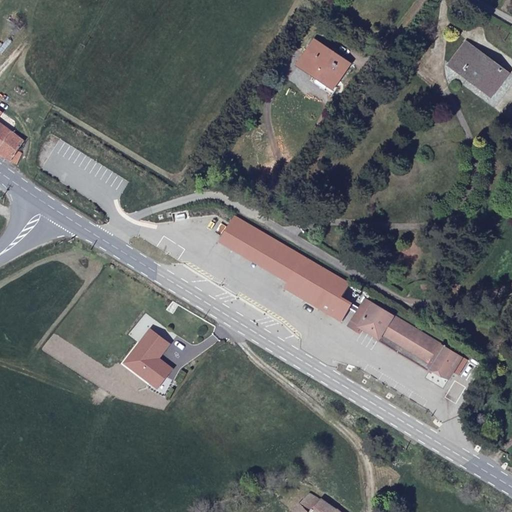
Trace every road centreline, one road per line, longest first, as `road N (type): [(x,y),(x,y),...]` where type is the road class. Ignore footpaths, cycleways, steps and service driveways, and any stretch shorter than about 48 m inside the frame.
road 1 (primary): [(65,216),(511,487)]
road 2 (track): [(373,511),(366,462),(352,439),(255,358),(239,340),(243,325)]
